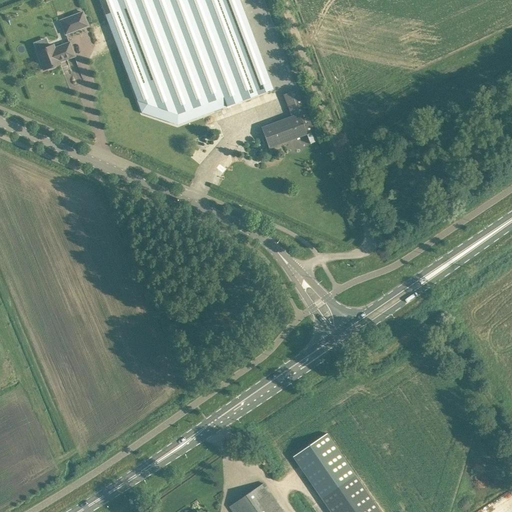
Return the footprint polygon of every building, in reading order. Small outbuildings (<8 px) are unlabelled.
[(98,0),(137,100),(177,114),(223,97),(227,107),(273,89),(239,0),(98,0)] [(251,0),(242,0),(267,64),(275,62),(251,0)] [(60,21),(65,34),(87,26),(82,12),(60,21)] [(36,50),(35,50),(37,54),(43,70),(47,68),(48,68),(49,69),(50,69),(51,68),(52,68),(53,68),(54,67),(54,66),(55,66),(55,65),(60,63),(59,61),(65,58),(65,59),(66,59),(67,59),(74,56),(69,42),(55,48),(53,44),(50,45),(48,45),(36,50)] [(291,116),(261,127),(269,148),(306,134),(310,144),(316,141),(313,132),(295,82),(281,87),(291,116)] [(326,431),(293,454),(322,497),(332,511),(381,511),(356,475),(326,431)] [(284,511),(270,492),(264,483),(230,507),(233,511),(284,511)]
